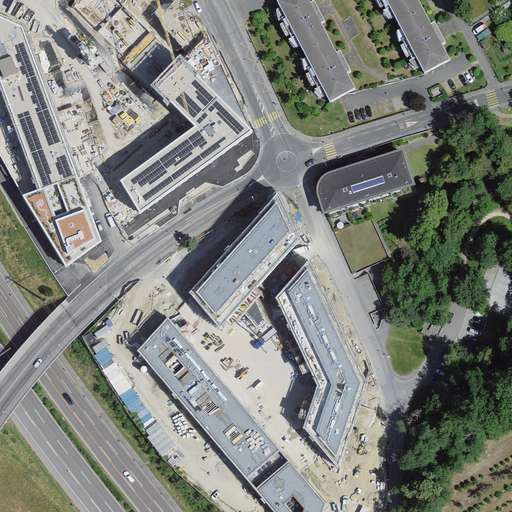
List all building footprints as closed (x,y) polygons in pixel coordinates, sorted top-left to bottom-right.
[(94,0),(110,30),(169,0),(94,0)] [(282,0),(275,4),(302,54),(330,39),(317,12),(310,0),(282,0)] [(381,0),(393,24),(420,10),(415,0),(381,0)] [(420,10),(393,24),(419,75),(446,61),(433,36),(420,10)] [(0,84),(38,189),(22,195),(66,267),(103,242),(23,26),(0,15),(0,84)] [(302,54),(328,104),(357,88),(343,62),(330,39),(302,54)] [(195,126),(119,180),(140,215),(253,132),(181,54),(151,87),(195,126)] [(140,164),(148,158),(145,152),(136,158),(140,164)] [(365,203),(414,188),(405,153),(381,161),(338,174),(323,179),(319,181),(318,184),(316,189),(324,215),(365,203)] [(278,192),(189,292),(221,328),(298,238),(278,192)] [(390,258),(365,203),(324,215),(352,274),(390,258)] [(318,386),(302,427),(341,470),(368,382),(310,258),(275,298),(318,386)] [(322,511),(325,502),(168,317),(135,352),(274,511),(322,511)] [(95,355),(100,365),(113,359),(108,349),(95,355)] [(105,368),(110,383),(123,379),(118,363),(105,368)]
